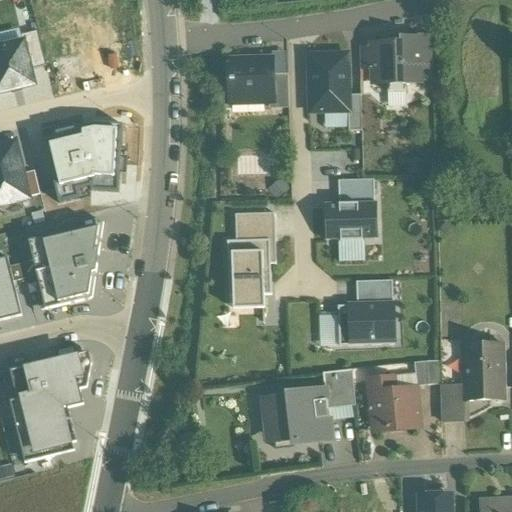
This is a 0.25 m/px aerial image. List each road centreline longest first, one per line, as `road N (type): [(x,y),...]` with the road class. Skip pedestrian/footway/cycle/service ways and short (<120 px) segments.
road 1 (residential): [(164,511),(301,486),(511,463)]
road 2 (residential): [(164,45),(440,0)]
road 3 (tertiary): [(143,328),(163,90)]
road 4 (tertiary): [(107,511),(143,328)]
road 5 (residential): [(163,90),(0,124)]
road 6 (residential): [(0,350),(95,328),(143,328)]
